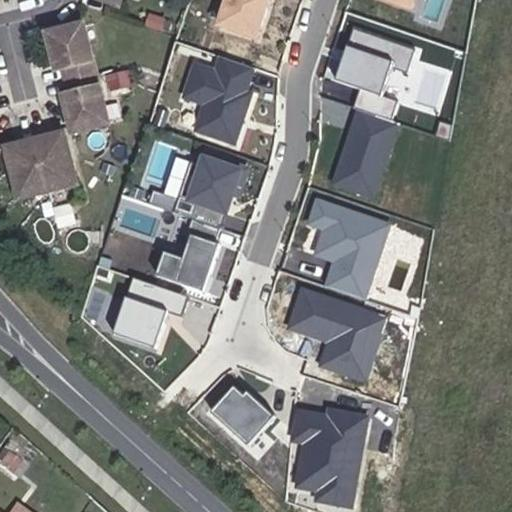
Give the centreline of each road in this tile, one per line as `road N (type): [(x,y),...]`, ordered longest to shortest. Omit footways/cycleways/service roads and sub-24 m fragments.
road 1 (residential): [(325,0),(298,76),(298,139),(231,346)]
road 2 (tertiary): [(61,372),(217,511)]
